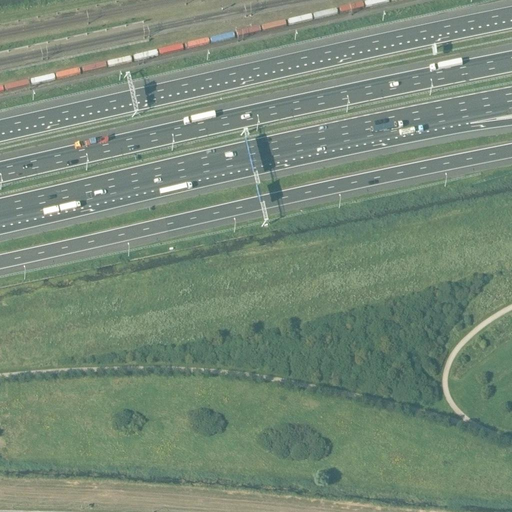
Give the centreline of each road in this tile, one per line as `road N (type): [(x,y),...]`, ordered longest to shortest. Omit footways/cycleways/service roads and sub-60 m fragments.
road 1 (motorway): [(511,14),(0,127)]
road 2 (motorway): [(0,261),(511,151)]
road 3 (motorway): [(511,64),(0,172)]
road 4 (motorway): [(0,211),(424,118)]
